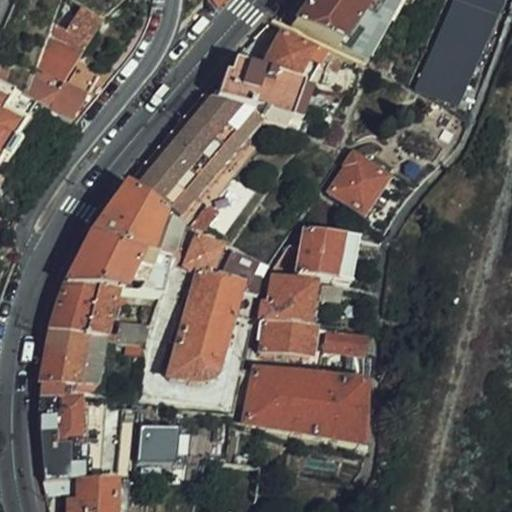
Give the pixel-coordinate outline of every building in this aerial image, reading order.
[(208,0),(215,12),(224,0),(208,0)] [(313,0),(290,32),(365,69),(382,36),(399,5),(391,0),(313,0)] [(504,0),(457,0),(417,93),(456,110),(504,0)] [(98,27),(93,23),(80,13),(66,35),(53,30),(40,70),(64,83),(98,27)] [(324,58),(313,52),(310,55),(281,41),(258,75),(301,93),(304,94),(324,58)] [(29,100),(69,125),(88,96),(99,79),(80,68),(61,97),(35,82),(29,100)] [(266,124),(285,132),(287,129),(299,96),(301,93),(258,75),(247,71),(246,77),(242,77),(240,83),(236,83),(233,92),(229,91),(223,108),(266,124)] [(0,159),(17,132),(0,120),(0,113),(14,92),(0,83),(0,159)] [(299,96),(287,129),(296,132),(308,100),(299,96)] [(204,100),(131,184),(136,188),(211,103),(204,100)] [(136,188),(178,226),(266,124),(223,108),(211,103),(136,188)] [(360,217),(385,183),(352,157),(346,167),(349,169),(330,195),(360,217)] [(90,237),(166,268),(168,269),(177,237),(125,191),(110,210),(103,220),(90,237)] [(188,230),(201,236),(218,216),(207,207),(188,230)] [(348,287),(352,264),(339,262),(342,239),(304,234),(298,278),(334,283),(348,287)] [(115,295),(158,302),(166,268),(90,237),(84,248),(75,263),(64,286),(115,295)] [(352,264),(357,241),(342,239),(339,262),(352,264)] [(181,274),(195,280),(208,284),(222,246),(195,240),(181,274)] [(239,293),(257,298),(263,280),(265,270),(231,249),(216,286),(239,293)] [(213,380),(232,313),(239,293),(216,286),(208,284),(195,280),(168,381),(201,387),(213,380)] [(308,332),(312,304),(315,287),(273,281),(269,305),(264,304),(260,325),(263,326),(308,332)] [(49,332),(103,343),(115,295),(64,286),(55,309),(49,332)] [(341,308),(344,291),(315,287),(312,304),(341,308)] [(140,349),(146,351),(151,331),(124,325),(119,346),(140,349)] [(310,362),(315,333),(308,332),(263,326),(259,355),(310,362)] [(68,403),(69,394),(71,387),(95,390),(101,354),(103,343),(49,332),(45,351),(41,382),(40,399),(68,403)] [(343,378),(372,382),(372,341),(329,335),(326,356),(346,359),(343,378)] [(137,360),(140,349),(119,346),(103,343),(101,354),(137,360)] [(357,445),(365,389),(251,371),(242,427),(357,445)] [(43,484),(85,485),(84,448),(80,448),(80,405),(68,403),(40,399),(39,424),(39,433),(39,445),(41,465),(43,484)] [(85,485),(106,486),(105,408),(80,405),(80,448),(84,448),(85,485)] [(175,462),(174,428),(139,429),(140,463),(175,462)] [(114,511),(115,487),(106,486),(85,485),(43,484),(46,501),(68,502),(68,511),(114,511)]
